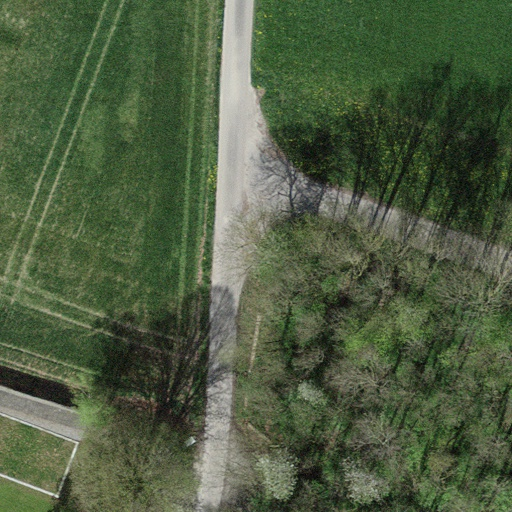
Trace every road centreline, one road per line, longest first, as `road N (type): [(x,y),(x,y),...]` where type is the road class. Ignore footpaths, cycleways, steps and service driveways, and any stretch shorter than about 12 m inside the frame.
road 1 (unclassified): [(251,0),(243,186),(198,511)]
road 2 (track): [(511,264),(388,221),(243,186)]
